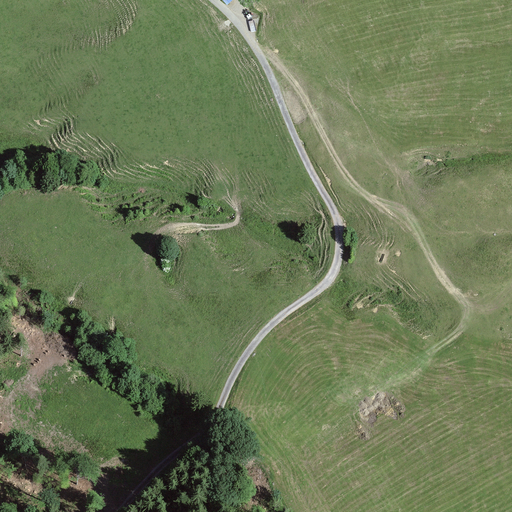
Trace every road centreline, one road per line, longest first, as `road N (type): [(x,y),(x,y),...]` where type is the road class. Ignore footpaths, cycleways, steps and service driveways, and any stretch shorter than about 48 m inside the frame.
road 1 (track): [(264,62),(340,243),(332,276),(262,334)]
road 2 (track): [(262,334),(203,434),(121,511)]
